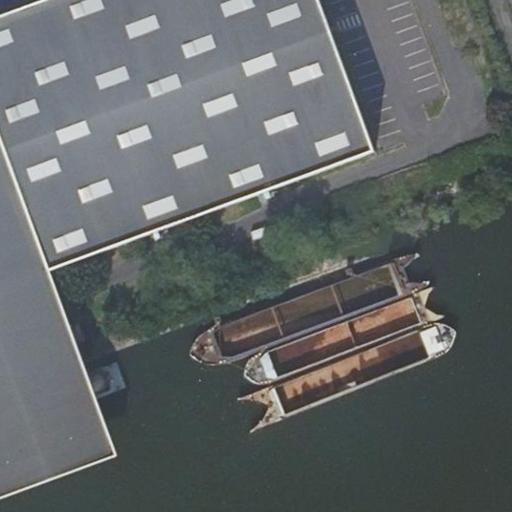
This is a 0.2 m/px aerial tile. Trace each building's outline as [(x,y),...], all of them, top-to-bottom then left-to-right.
[(0,0),(0,300),(50,281),(46,269),(147,232),(161,226),(253,193),(267,187),(370,149),(315,0),(0,0)] [(269,195),(267,187),(253,193),(255,200),(269,195)] [(161,226),(147,232),(150,239),(164,234),(161,226)] [(0,331),(27,321),(61,309),(50,281),(0,300),(0,331)] [(27,321),(0,331),(0,396),(8,394),(23,390),(53,378),(68,373),(83,368),(61,309),(27,321)] [(0,396),(0,470),(106,430),(83,368),(68,373),(53,378),(23,390),(8,394),(0,396)]
